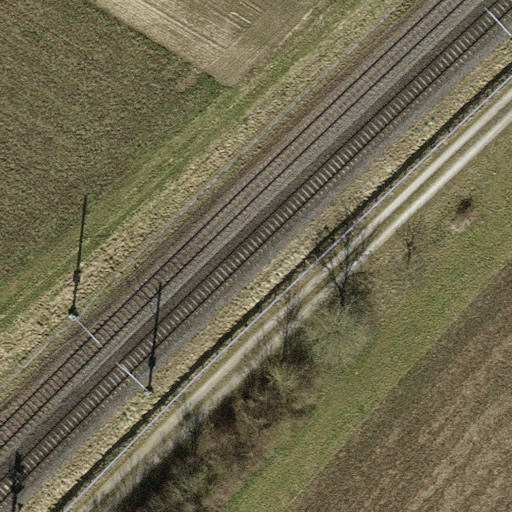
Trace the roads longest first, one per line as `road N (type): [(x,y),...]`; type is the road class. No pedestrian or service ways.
road 1 (track): [(511,105),(97,511)]
road 2 (track): [(0,328),(353,0)]
